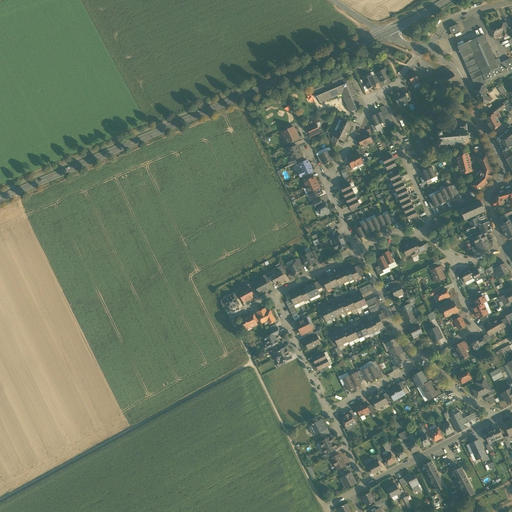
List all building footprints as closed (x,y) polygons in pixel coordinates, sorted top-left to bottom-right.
[(508,36),(511,35),(510,31),(506,22),(503,23),(508,36)] [(503,36),(504,38),(508,36),(503,23),(495,27),(490,29),(493,37),(502,33),(503,36)] [(448,28),(452,35),(461,31),(458,24),(448,28)] [(478,84),(483,82),(486,80),(483,75),(499,68),(497,65),(484,35),(468,42),(473,53),(463,58),(475,86),(478,84)] [(460,52),(463,58),(473,53),(468,42),(457,47),(460,52)] [(505,61),(497,65),(499,68),(501,74),(509,70),(505,61)] [(501,74),(499,68),(483,75),(486,80),(483,82),(485,85),(494,80),(493,78),(495,77),(501,74)] [(381,82),(389,79),(386,70),(377,74),(381,82)] [(501,74),(495,77),(496,79),(510,73),(509,70),(501,74)] [(410,81),(412,85),(413,85),(419,82),(414,72),(411,73),(407,74),(410,81)] [(447,86),(452,95),(459,91),(460,91),(455,82),(457,81),(452,72),(449,74),(436,82),(441,90),(447,86)] [(331,85),(324,87),(314,92),(315,98),(317,97),(321,103),(337,96),(340,94),(342,93),(342,95),(344,98),(343,98),(349,112),(356,110),(358,111),(360,108),(355,95),(356,91),(354,90),(348,77),(343,79),(333,84),(332,85),(331,85)] [(364,81),(368,89),(376,85),(375,84),(372,77),(364,81)] [(420,84),(422,88),(426,86),(433,83),(431,77),(428,79),(424,81),(420,84)] [(497,88),(502,96),(503,95),(506,93),(507,92),(501,84),(497,88)] [(474,91),(478,98),(485,94),(483,90),(486,89),(484,85),(477,89),(474,91)] [(394,97),(399,106),(402,104),(402,103),(407,101),(405,95),(404,93),(404,92),(394,97)] [(488,98),(485,94),(478,98),(482,106),(492,100),(490,96),(488,98)] [(504,107),(505,107),(503,103),(491,111),(493,115),(494,114),(495,115),(505,107),(504,107)] [(381,112),(376,115),(380,124),(386,121),(384,118),(383,116),(382,113),(381,112)] [(501,125),(495,115),(494,114),(493,115),(485,120),(492,132),(501,125)] [(375,127),(380,124),(376,115),(370,117),(374,124),(375,127)] [(342,121),(340,126),(349,130),(352,125),(346,122),(342,120),(342,121)] [(307,128),(311,136),(317,133),(318,133),(319,133),(319,131),(319,130),(318,130),(315,124),(313,125),(307,128)] [(443,145),(443,148),(447,147),(447,145),(450,144),(450,145),(454,145),(454,144),(458,144),(458,145),(458,144),(461,143),(461,144),(462,144),(462,143),(465,143),(465,140),(467,140),(468,140),(467,139),(469,138),(470,138),(470,137),(469,137),(469,134),(470,134),(470,133),(469,134),(467,132),(467,131),(466,124),(460,125),(460,124),(459,125),(460,125),(460,130),(457,130),(457,129),(456,129),(456,130),(453,131),(453,129),(449,130),(449,131),(446,131),(446,128),(442,129),(442,131),(438,132),(438,136),(438,137),(436,137),(436,140),(439,140),(439,141),(438,141),(439,146),(443,145)] [(340,126),(337,131),(346,136),(349,130),(340,126)] [(282,133),(287,143),(289,142),(297,139),(298,138),(293,127),(282,133)] [(511,141),(511,127),(496,138),(502,152),(507,149),(507,150),(511,147),(511,142),(511,141)] [(344,141),(346,136),(337,131),(335,136),(334,137),(338,139),(344,141)] [(357,138),(362,147),(372,142),(369,136),(368,133),(357,138)] [(287,150),(290,156),(299,151),(297,146),(287,150)] [(329,152),(328,153),(327,151),(328,151),(326,148),(318,152),(320,155),(321,156),(320,156),(324,163),(323,163),(324,165),(333,161),(331,157),(329,152)] [(302,157),(299,151),(290,156),(292,161),(296,159),(302,157)] [(456,157),(460,175),(472,172),(468,153),(456,157)] [(358,154),(353,156),(357,166),(363,163),(360,157),(358,154)] [(470,186),(476,193),(480,190),(479,190),(484,185),(485,185),(488,182),(490,180),(491,180),(493,172),(492,172),(491,169),(492,169),(490,164),(489,164),(487,159),(488,159),(486,154),(483,155),(478,157),(477,158),(481,169),(480,171),(480,170),(479,176),(479,177),(479,178),(470,186)] [(382,159),(384,165),(394,161),(391,155),(386,158),(382,159)] [(352,168),(357,166),(353,156),(347,159),(350,164),(352,168)] [(300,176),(302,177),(304,176),(304,175),(309,173),(312,172),(309,165),(310,165),(307,161),(305,162),(299,165),(299,166),(302,171),(299,172),(299,173),(300,176)] [(397,166),(394,161),(384,165),(387,171),(390,169),(395,167),(397,166)] [(432,167),(426,170),(430,179),(436,177),(432,167)] [(349,177),(349,176),(348,174),(347,171),(345,169),(340,171),(342,174),(343,176),(344,179),(345,181),(350,179),(349,177)] [(425,182),(430,179),(426,170),(420,172),(423,177),(425,182)] [(389,176),(391,182),(401,177),(398,172),(393,174),(389,176)] [(312,179),(311,176),(309,173),(304,175),(304,176),(305,178),(306,181),(312,179)] [(403,183),(401,177),(391,182),(394,187),(403,183)] [(304,182),(306,188),(318,182),(316,179),(315,180),(314,178),(312,179),(306,181),(304,182)] [(306,188),(309,193),(319,188),(318,186),(319,186),(318,182),(306,188)] [(340,188),(343,193),(352,189),(350,183),(345,185),(340,188)] [(406,188),(403,183),(394,187),(396,193),(406,188)] [(451,186),(445,188),(450,198),(455,195),(453,190),(451,186)] [(320,188),(319,188),(309,193),(311,199),(314,197),(319,195),(321,194),(320,191),(322,191),(320,188)] [(408,194),(406,188),(396,193),(399,198),(407,194),(408,194)] [(444,200),(450,198),(445,188),(440,191),(441,193),(444,200)] [(343,193),(345,199),(355,194),(352,189),(343,193)] [(492,201),(494,207),(501,205),(507,202),(506,199),(511,196),(511,190),(502,193),(501,193),(498,195),(492,201)] [(445,202),(444,200),(441,193),(435,195),(440,205),(445,202)] [(345,199),(348,204),(357,200),(355,194),(345,199)] [(407,194),(399,198),(398,198),(400,204),(410,199),(407,194)] [(434,207),(440,205),(435,195),(430,198),(432,202),(434,207)] [(322,204),(320,198),(315,200),(312,201),(315,207),(316,207),(317,207),(322,204)] [(412,205),(410,199),(400,204),(403,209),(412,205)] [(360,205),(357,200),(348,204),(350,210),(355,207),(360,205)] [(460,210),(464,220),(485,211),(480,201),(472,204),(467,206),(467,207),(460,210)] [(317,207),(322,216),(326,214),(327,214),(328,214),(329,213),(329,212),(325,203),(322,204),(317,207)] [(415,210),(412,205),(403,209),(405,215),(415,210)] [(505,216),(497,218),(500,226),(505,223),(507,222),(507,221),(506,217),(511,214),(511,208),(504,212),(505,216)] [(418,216),(415,210),(405,215),(408,220),(409,220),(412,218),(417,216),(418,216)] [(388,214),(383,217),(386,224),(387,226),(393,223),(390,218),(388,214)] [(472,218),(475,227),(478,226),(486,222),(483,214),(472,218)] [(382,215),(376,217),(381,227),(386,224),(383,217),(382,215)] [(376,217),(371,220),(375,229),(381,227),(376,217)] [(434,219),(440,232),(445,230),(439,217),(434,219)] [(371,220),(366,222),(370,232),(375,229),(371,220)] [(511,220),(506,224),(505,223),(500,226),(503,233),(503,234),(504,236),(506,235),(507,238),(508,240),(511,237),(511,220)] [(360,225),(361,227),(365,234),(370,232),(366,222),(360,225)] [(486,222),(478,226),(479,228),(480,232),(481,235),(484,234),(487,232),(488,234),(491,233),(490,231),(491,231),(488,222),(486,222)] [(365,236),(365,234),(361,227),(355,229),(358,234),(360,239),(365,236)] [(328,234),(331,240),(333,239),(333,238),(337,237),(335,231),(334,231),(329,233),(328,234)] [(473,239),(475,245),(487,240),(485,235),(484,234),(481,235),(482,235),(480,235),(473,239)] [(333,246),(335,250),(338,249),(339,250),(347,246),(341,235),(337,237),(333,238),(333,239),(336,244),(333,246)] [(475,245),(479,252),(490,247),(487,240),(475,245)] [(402,248),(406,256),(411,254),(410,253),(414,251),(416,254),(420,252),(418,247),(415,242),(412,243),(411,241),(407,243),(408,244),(405,245),(405,247),(402,248)] [(418,247),(420,252),(427,249),(426,248),(424,245),(424,244),(418,247)] [(382,254),(383,256),(388,265),(394,262),(392,259),(390,254),(389,251),(382,254)] [(305,264),(306,267),(310,266),(313,264),(316,263),(315,260),(311,252),(308,253),(306,253),(305,255),(301,256),(304,261),(305,264)] [(388,267),(388,265),(383,256),(377,259),(380,266),(382,270),(388,267)] [(297,262),(300,268),(302,266),(298,258),(294,260),(295,263),(297,262)] [(388,265),(388,267),(390,270),(397,267),(393,258),(392,259),(394,262),(388,265)] [(288,267),(293,276),(302,271),(300,268),(297,262),(295,263),(294,263),(292,264),(293,265),(288,267)] [(496,269),(500,277),(503,276),(509,272),(505,263),(495,268),(496,269)] [(354,267),(358,275),(364,273),(362,270),(360,265),(354,267)] [(280,271),(283,275),(286,273),(282,266),(277,268),(279,271),(280,271)] [(375,268),(379,275),(383,273),(384,273),(382,270),(380,266),(375,268)] [(433,278),(435,282),(444,278),(441,270),(443,269),(442,266),(431,271),(434,277),(433,278)] [(485,271),(487,275),(493,270),(494,270),(494,269),(492,266),(485,271)] [(354,267),(349,270),(354,279),(354,280),(360,278),(358,275),(354,267)] [(349,269),(344,271),(349,281),(349,282),(354,279),(349,270),(349,269)] [(463,278),(465,282),(470,279),(474,278),(471,272),(469,269),(460,273),(463,278)] [(477,269),(471,272),(474,278),(475,281),(476,281),(481,278),(479,274),(477,270),(477,269)] [(344,270),(339,273),(344,283),(349,281),(344,271),(344,270)] [(273,281),(276,285),(281,282),(285,279),(283,275),(280,271),(279,271),(271,276),(273,281)] [(339,273),(334,275),(338,285),(339,286),(344,283),(339,273)] [(333,274),(328,277),(333,287),(338,285),(334,275),(333,274)] [(333,287),(328,277),(322,280),(324,285),(326,290),(327,291),(326,289),(333,286),(333,288),(333,287)] [(255,284),(260,294),(270,288),(268,284),(265,279),(264,279),(255,284)] [(314,283),(309,286),(314,297),(319,294),(319,293),(317,290),(314,283)] [(501,284),(496,287),(494,288),(495,288),(497,293),(499,296),(499,297),(501,296),(499,292),(498,289),(503,287),(501,284)] [(392,291),(395,297),(403,293),(399,285),(394,288),(390,290),(391,291),(392,291)] [(309,286),(304,288),(309,299),(314,297),(309,286)] [(239,292),(244,302),(254,297),(252,292),(249,287),(239,292)] [(299,290),(294,292),(299,303),(304,300),(304,301),(309,299),(304,288),(299,291),(299,290)] [(436,294),(439,301),(444,299),(445,299),(446,298),(447,298),(449,296),(446,289),(440,292),(436,293),(436,294)] [(294,305),(299,303),(294,292),(289,295),(291,299),(292,302),(293,304),(294,305)] [(227,308),(229,310),(239,305),(236,300),(234,294),(233,295),(227,298),(227,299),(224,301),(227,308)] [(361,294),(356,296),(361,307),(366,304),(361,294)] [(503,305),(504,305),(505,305),(509,303),(506,295),(501,296),(499,297),(500,299),(502,302),(503,305)] [(351,298),(357,309),(361,307),(356,296),(352,299),(351,298)] [(474,301),(476,306),(483,303),(486,302),(484,296),(482,297),(476,300),(474,301)] [(346,300),(351,311),(356,308),(356,309),(357,309),(351,298),(346,300)] [(346,300),(341,303),(346,312),(346,313),(351,311),(346,300)] [(341,302),(336,304),(341,315),(346,312),(341,303),(341,302)] [(444,312),(446,317),(457,312),(453,302),(452,303),(444,306),(442,307),(442,308),(443,307),(445,312),(444,312)] [(473,308),(475,313),(485,309),(483,303),(476,306),(473,308)] [(336,304),(331,306),(336,317),(341,315),(336,304)] [(378,309),(375,304),(374,305),(371,306),(368,308),(371,313),(378,309)] [(399,309),(402,315),(412,310),(409,304),(403,307),(399,309)] [(331,306),(326,309),(331,319),(336,317),(331,306)] [(267,320),(269,324),(275,321),(270,311),(266,313),(264,309),(258,312),(258,314),(262,322),(267,320)] [(326,322),(331,319),(326,309),(321,311),(322,314),(325,320),(326,322)] [(488,314),(485,309),(475,313),(478,319),(480,318),(486,315),(488,314)] [(415,317),(412,310),(402,315),(405,321),(409,319),(409,320),(415,317)] [(427,316),(430,322),(436,319),(433,312),(430,314),(427,316)] [(240,321),(244,329),(250,326),(250,327),(256,324),(256,323),(253,316),(250,317),(250,316),(240,321)] [(373,318),(374,319),(378,329),(384,326),(378,316),(373,318)] [(413,323),(419,320),(417,316),(415,317),(409,320),(411,324),(413,323)] [(454,321),(459,330),(466,326),(464,323),(461,317),(460,318),(454,321)] [(501,320),(505,327),(510,325),(508,321),(506,317),(501,320)] [(296,324),(299,329),(309,324),(306,318),(304,320),(298,323),(296,324)] [(500,318),(492,323),(497,332),(505,327),(501,320),(500,318)] [(379,330),(378,329),(374,319),(369,322),(374,332),(379,330)] [(369,335),(374,332),(369,322),(364,324),(364,323),(363,323),(369,335)] [(369,335),(363,323),(359,326),(364,336),(368,334),(369,335)] [(493,334),(497,332),(492,323),(484,327),(488,334),(489,336),(493,334)] [(312,330),(309,324),(299,329),(301,335),(303,334),(308,332),(312,330)] [(409,329),(413,337),(418,335),(419,335),(422,334),(418,325),(414,326),(409,329)] [(359,339),(364,336),(359,326),(354,328),(358,338),(359,339)] [(353,340),(358,338),(354,328),(353,327),(348,330),(353,340)] [(437,327),(428,331),(433,342),(442,338),(437,327)] [(348,343),(353,340),(348,330),(343,332),(348,342),(348,343)] [(343,344),(348,342),(343,332),(343,331),(338,333),(343,344)] [(268,345),(269,348),(278,344),(276,341),(278,340),(276,335),(275,332),(271,334),(264,338),(265,340),(265,342),(266,344),(268,345)] [(338,346),(343,344),(338,333),(334,335),(333,336),(338,347),(338,346)] [(304,341),(308,349),(314,346),(314,347),(320,344),(316,335),(313,337),(304,341)] [(471,344),(473,348),(479,345),(480,345),(477,340),(475,335),(468,339),(469,341),(469,342),(470,344),(471,344)] [(333,336),(329,338),(334,348),(338,347),(333,336)] [(480,346),(480,347),(487,343),(484,336),(477,340),(480,345),(479,345),(480,346)] [(386,344),(389,350),(399,346),(396,339),(391,341),(386,343),(386,344)] [(455,352),(457,356),(458,356),(454,348),(462,344),(467,353),(470,351),(465,340),(452,347),(455,352)] [(458,357),(459,360),(468,355),(467,353),(462,344),(454,348),(458,356),(457,356),(458,357)] [(495,352),(498,358),(503,355),(511,350),(509,346),(508,345),(495,352)] [(392,354),(394,357),(403,353),(399,346),(389,350),(391,354),(392,354)] [(274,353),(277,358),(289,353),(286,347),(280,350),(274,353)] [(291,358),(289,353),(277,358),(279,363),(279,364),(285,361),(291,358)] [(313,359),(316,364),(326,359),(323,353),(319,355),(314,358),(313,359)] [(406,360),(403,353),(394,357),(397,365),(398,365),(401,364),(402,363),(402,362),(406,360)] [(329,365),(326,359),(316,364),(318,370),(319,370),(325,367),(329,365)] [(359,368),(360,371),(362,374),(363,374),(362,371),(367,368),(366,365),(359,368)] [(373,366),(367,368),(372,379),(375,378),(375,377),(378,375),(377,374),(374,368),(373,366)] [(367,382),(372,379),(367,368),(362,371),(363,374),(365,379),(367,382)] [(452,378),(457,375),(461,373),(458,369),(450,373),(452,378)] [(490,374),(494,381),(503,376),(499,369),(490,374)] [(461,380),(462,384),(469,380),(468,378),(468,377),(470,376),(470,374),(469,373),(468,373),(466,370),(462,372),(461,373),(457,375),(459,378),(459,379),(460,380),(461,380)] [(412,377),(418,387),(420,386),(427,382),(421,371),(412,377)] [(338,377),(340,381),(343,379),(349,376),(347,373),(338,377)] [(355,373),(349,376),(354,387),(360,384),(360,383),(356,375),(355,373)] [(348,390),(354,387),(349,376),(343,379),(345,384),(348,389),(348,390)] [(473,392),(476,398),(482,394),(483,395),(486,394),(486,392),(487,392),(488,393),(488,392),(487,391),(490,390),(486,381),(485,382),(484,379),(476,383),(479,389),(473,392)] [(420,386),(425,394),(433,389),(429,381),(427,382),(420,386)] [(389,391),(393,400),(394,399),(397,398),(398,398),(400,397),(404,395),(402,390),(399,386),(397,387),(396,387),(396,389),(393,388),(392,389),(391,390),(389,391)] [(502,393),(507,404),(511,400),(511,387),(510,389),(502,393)] [(435,392),(433,389),(425,394),(428,400),(440,393),(438,390),(435,392)] [(376,408),(377,409),(387,403),(386,403),(382,395),(382,394),(372,400),(375,404),(374,405),(376,408)] [(495,399),(492,395),(489,396),(484,399),(486,402),(489,401),(491,404),(496,401),(495,399)] [(355,408),(360,416),(363,414),(364,415),(370,412),(368,408),(366,405),(363,406),(362,405),(355,408)] [(463,424),(465,423),(463,419),(460,412),(450,417),(450,418),(458,433),(465,429),(463,424)] [(466,417),(468,422),(478,417),(476,413),(475,412),(466,417)] [(349,425),(350,427),(356,423),(354,419),(350,414),(348,415),(348,416),(345,418),(345,417),(342,419),(344,423),(343,425),(344,426),(346,427),(349,425)] [(309,426),(314,435),(320,432),(326,429),(325,429),(321,420),(309,426)] [(441,426),(447,435),(453,432),(448,422),(441,426)] [(427,426),(425,427),(424,426),(421,427),(424,432),(427,431),(429,435),(431,434),(430,431),(428,428),(427,426)] [(323,438),(323,437),(329,434),(330,434),(327,428),(325,429),(326,429),(320,432),(323,438)] [(431,434),(435,441),(442,438),(436,428),(430,431),(431,434)] [(499,428),(492,431),(495,440),(503,437),(499,428)] [(399,434),(401,438),(404,445),(407,443),(407,444),(409,442),(411,442),(407,436),(405,431),(399,434)] [(488,443),(495,440),(492,431),(484,434),(488,443)] [(410,434),(407,436),(411,442),(413,440),(415,443),(417,442),(412,432),(409,433),(410,434)] [(419,437),(424,447),(430,444),(425,434),(419,437)] [(319,443),(323,449),(334,443),(333,442),(331,437),(330,437),(325,440),(319,443)] [(409,448),(412,453),(418,450),(415,443),(413,440),(411,442),(409,442),(407,444),(409,448)] [(472,449),(474,453),(483,449),(479,440),(470,444),(472,449)] [(334,444),(334,443),(323,449),(326,454),(330,452),(337,449),(336,447),(335,444),(334,444)] [(395,449),(401,460),(407,456),(404,451),(402,446),(398,448),(397,447),(395,449),(396,449),(395,449)] [(486,456),(483,449),(474,453),(477,460),(486,456)] [(384,463),(386,467),(395,462),(390,452),(384,455),(387,462),(384,463)] [(331,458),(337,469),(345,465),(339,454),(338,455),(332,458),(331,458)] [(369,467),(373,474),(382,469),(378,462),(369,467)] [(423,466),(437,492),(445,488),(431,462),(423,466)] [(310,466),(307,468),(312,477),(315,475),(310,466)] [(453,472),(467,498),(474,494),(460,468),(453,472)] [(339,473),(342,478),(348,474),(346,469),(339,473)] [(343,483),(346,488),(355,483),(350,473),(348,474),(342,478),(343,481),(343,483)] [(407,479),(412,488),(419,485),(414,475),(407,479)] [(399,480),(402,486),(407,484),(404,478),(399,480)] [(387,489),(391,498),(400,493),(396,485),(387,489)] [(364,500),(367,505),(374,502),(372,496),(371,497),(369,493),(366,495),(366,496),(364,497),(365,500),(364,500)] [(386,501),(381,503),(376,506),(378,509),(380,509),(388,505),(387,502),(386,501)]
